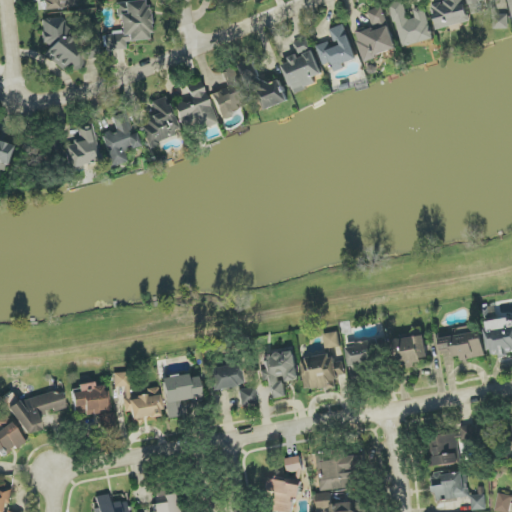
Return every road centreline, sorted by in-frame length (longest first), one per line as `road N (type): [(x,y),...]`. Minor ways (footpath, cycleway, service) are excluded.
road 1 (residential): [(53,511),(54,470),(511,386)]
road 2 (residential): [(8,0),(21,108),(95,90),(312,0)]
